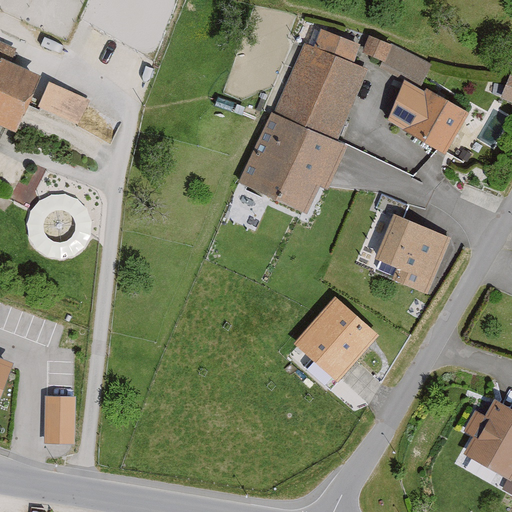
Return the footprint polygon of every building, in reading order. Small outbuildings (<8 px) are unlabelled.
[(362,48),(322,30),(314,49),(305,44),(274,114),(270,113),(238,185),(308,216),(320,188),(328,192),(348,148),(337,143),(369,71),(354,65),(362,48)] [(432,66),(370,36),(361,54),(424,84),(432,66)] [(41,79),(0,61),(0,128),(17,136),(41,79)] [(511,71),(500,100),(511,105),(511,71)] [(49,84),(38,109),(78,126),(89,101),(49,84)] [(469,115),(426,91),(424,94),(406,84),(385,123),(446,156),(469,115)] [(453,236),(406,217),(389,259),(404,265),(400,276),(432,289),(453,236)] [(380,337),(335,298),(293,346),(338,385),(380,337)] [(0,401),(13,367),(0,362),(0,401)] [(75,399),(46,397),(44,445),(73,446),(75,399)] [(511,401),(504,397),(492,419),(481,413),(472,429),(482,434),(471,454),(511,475),(511,401)]
